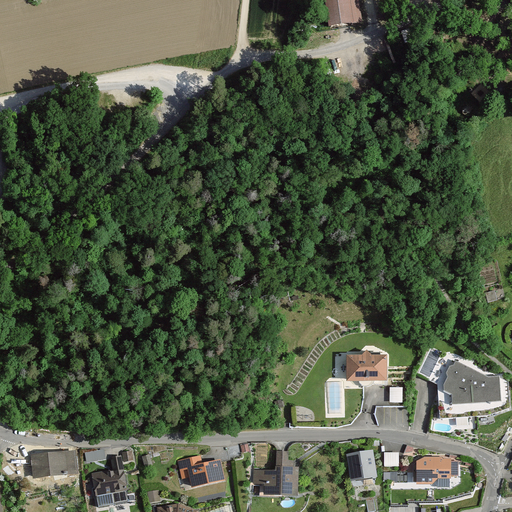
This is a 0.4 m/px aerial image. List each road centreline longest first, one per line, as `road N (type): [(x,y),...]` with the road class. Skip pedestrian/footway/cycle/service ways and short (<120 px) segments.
road 1 (unclassified): [(0,267),(237,64),(342,43),(451,0)]
road 2 (residential): [(15,434),(102,443),(408,436),(476,453),(494,468)]
road 3 (track): [(212,88),(140,77),(0,116)]
